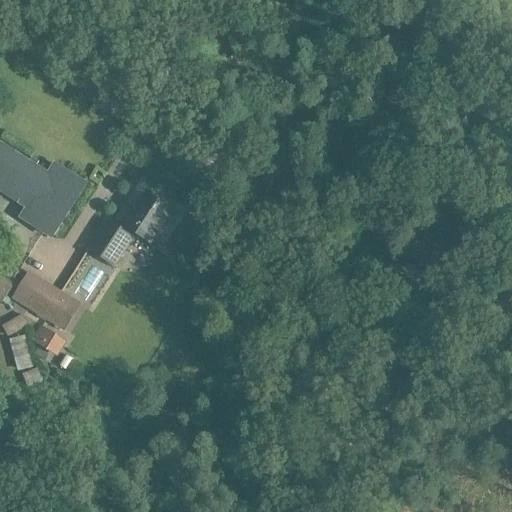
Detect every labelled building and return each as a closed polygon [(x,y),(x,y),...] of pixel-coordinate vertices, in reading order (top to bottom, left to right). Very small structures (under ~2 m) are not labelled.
[(1,145),(0,146),(0,191),(28,209),(21,219),(51,238),(84,185),(54,166),(48,175),(1,145)] [(146,195),(124,228),(149,244),(171,212),(146,195)] [(108,221),(87,252),(115,270),(136,238),(108,221)] [(11,299),(52,324),(67,300),(26,276),(11,299)] [(41,326),(30,342),(56,358),(65,343),(41,326)]
